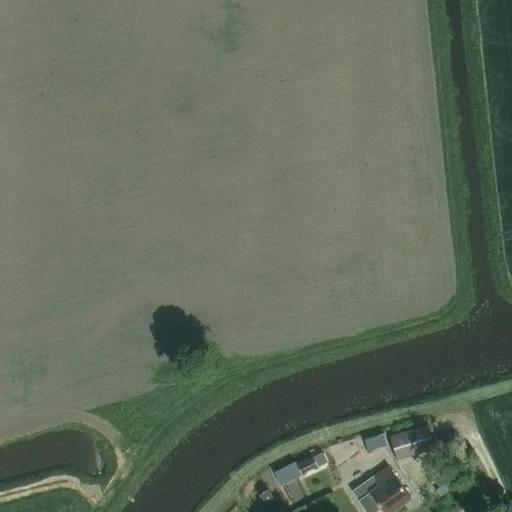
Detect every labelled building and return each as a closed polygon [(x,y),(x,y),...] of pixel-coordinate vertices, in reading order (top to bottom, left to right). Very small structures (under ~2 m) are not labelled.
[(428,423),(423,425),(390,435),(398,460),(436,448),(428,423)] [(303,474),(320,466),(315,456),(298,464),(303,474)] [(283,483),(299,475),(293,464),(277,472),(283,483)] [(385,511),(389,511),(412,496),(391,465),(355,491),(369,511),(378,511),(383,509),(385,511)] [(267,503),(275,497),(268,486),(259,492),(267,503)] [(465,489),(459,493),(463,500),(469,496),(465,489)]
